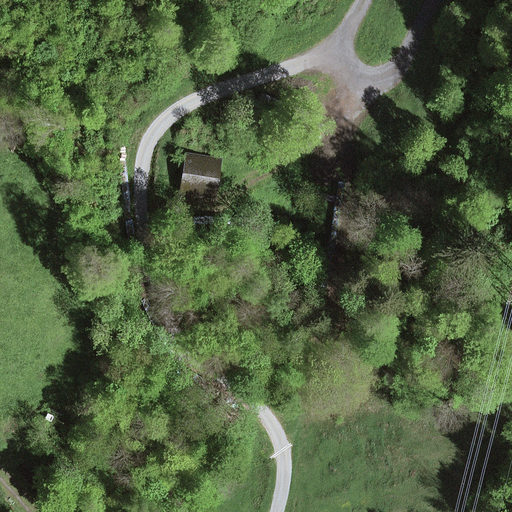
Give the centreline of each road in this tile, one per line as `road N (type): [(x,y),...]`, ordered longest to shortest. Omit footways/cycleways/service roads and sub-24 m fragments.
road 1 (track): [(365,0),(352,23),(308,58),(183,106),(144,156),(142,230),(160,306),(182,343),(274,427),(286,469),(278,511)]
road 2 (track): [(437,0),(390,75),(354,74),(328,45)]
